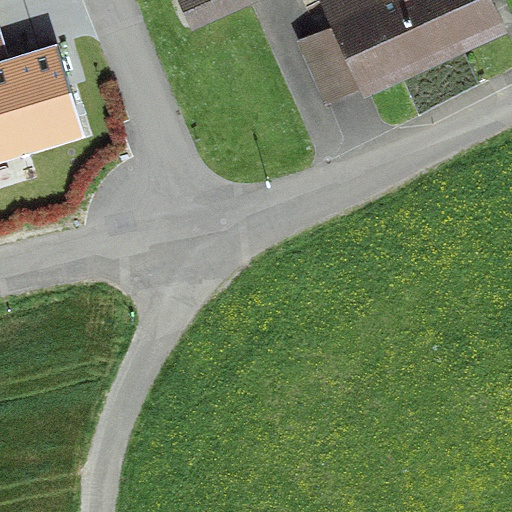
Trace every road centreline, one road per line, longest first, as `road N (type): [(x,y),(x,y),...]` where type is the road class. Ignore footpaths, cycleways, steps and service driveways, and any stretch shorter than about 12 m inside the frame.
road 1 (residential): [(511,99),(244,225),(190,239)]
road 2 (residential): [(96,511),(119,414),(190,239)]
road 3 (residential): [(190,239),(101,0)]
road 4 (residential): [(190,239),(0,280)]
